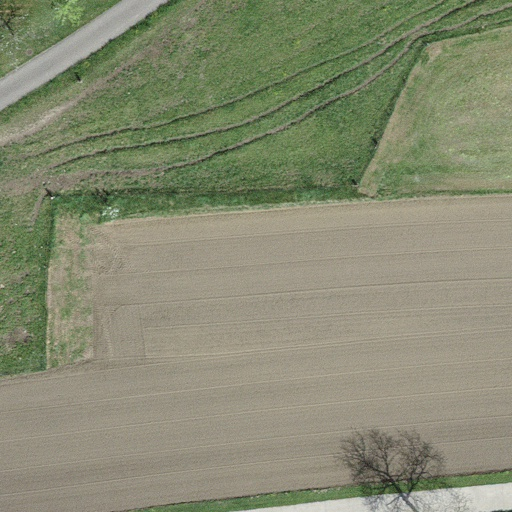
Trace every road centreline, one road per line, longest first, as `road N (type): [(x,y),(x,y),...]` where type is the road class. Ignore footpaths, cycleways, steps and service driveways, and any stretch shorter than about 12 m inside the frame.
road 1 (track): [(511,492),(328,511)]
road 2 (residential): [(0,96),(144,0)]
